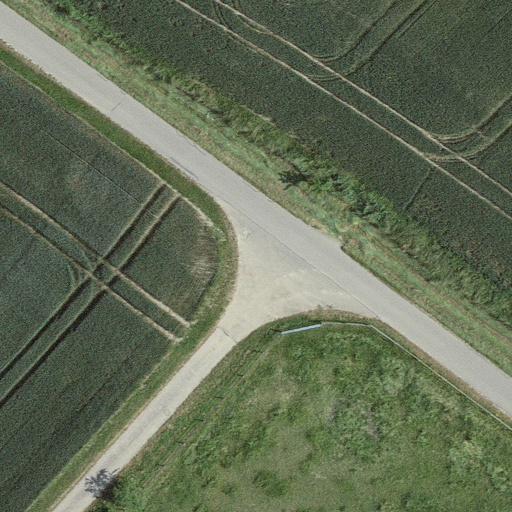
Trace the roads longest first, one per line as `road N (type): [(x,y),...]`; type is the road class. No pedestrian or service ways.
road 1 (track): [(0,19),(511,398)]
road 2 (track): [(304,244),(67,511)]
